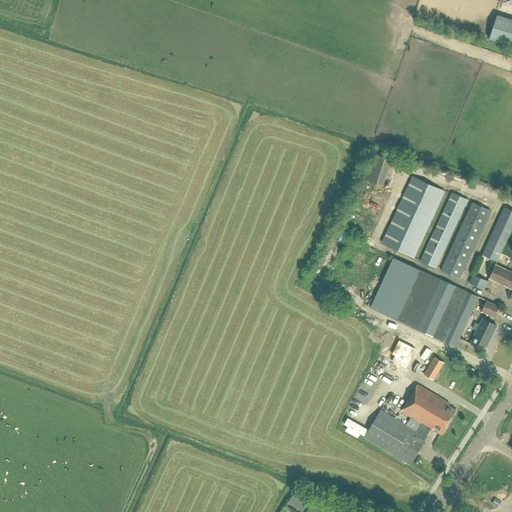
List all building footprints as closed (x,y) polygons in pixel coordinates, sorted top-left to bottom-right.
[(511,46),(511,19),(496,14),(488,39),(511,46)] [(366,180),(383,186),(392,159),(374,153),(366,180)] [(415,258),(445,191),(412,176),(382,243),(415,258)] [(421,261),(436,268),(467,200),(452,192),(421,261)] [(441,270),(459,279),(491,210),(473,202),(441,270)] [(511,272),(496,265),(511,230),(511,210),(505,207),(470,282),(484,289),(489,278),(511,288),(511,272)] [(325,241),(307,285),(318,289),(341,233),(337,232),(332,244),(325,241)] [(370,306),(456,348),(480,297),(440,280),(393,257),(370,306)] [(481,312),(494,319),(500,307),(487,300),(481,312)] [(483,318),(480,324),(475,322),(472,329),(476,331),(470,343),(485,350),(497,325),(483,318)] [(386,322),(383,326),(393,333),(396,329),(386,322)] [(405,348),(398,360),(409,366),(416,353),(405,348)] [(445,362),(435,356),(424,375),(434,380),(445,362)] [(438,376),(446,381),(448,377),(440,372),(438,376)] [(456,410),(449,405),(450,404),(418,384),(402,411),(422,423),(417,432),(381,410),(364,437),(410,465),(427,438),(426,437),(431,428),(432,429),(433,427),(442,433),(456,410)]
